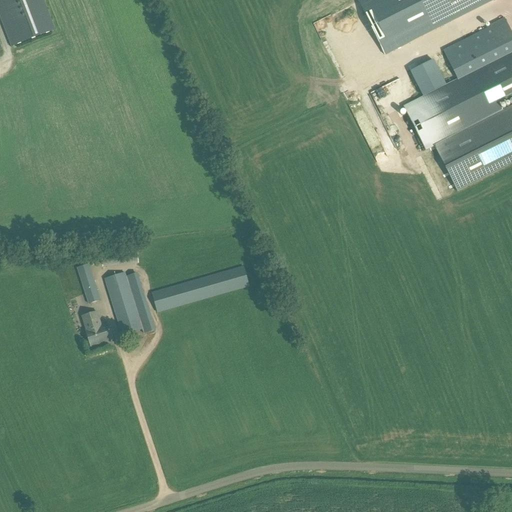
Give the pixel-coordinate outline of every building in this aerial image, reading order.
[(0,0),(0,20),(10,48),(55,31),(42,0),(0,0)] [(494,0),(495,0),(494,0),(362,0),(358,2),(371,28),(385,55),(424,36),(494,0)] [(511,52),(511,32),(505,18),(490,26),(491,27),(444,51),(458,80),(511,52)] [(413,50),(407,52),(411,63),(417,61),(413,50)] [(511,89),(511,52),(458,80),(405,106),(427,149),(434,146),(503,111),(496,97),(511,89)] [(445,85),(433,61),(411,72),(421,92),(423,97),(445,85)] [(511,164),(511,106),(503,111),(434,146),(457,192),(511,164)] [(90,265),(77,269),(89,305),(101,301),(90,265)] [(245,267),(152,293),(158,314),(250,287),(245,267)] [(126,274),(106,280),(123,336),(143,330),(139,318),(126,274)] [(97,313),(83,318),(87,332),(86,332),(91,348),(113,341),(108,325),(102,327),(97,313)] [(143,330),(144,334),(154,331),(149,315),(139,318),(143,330)]
